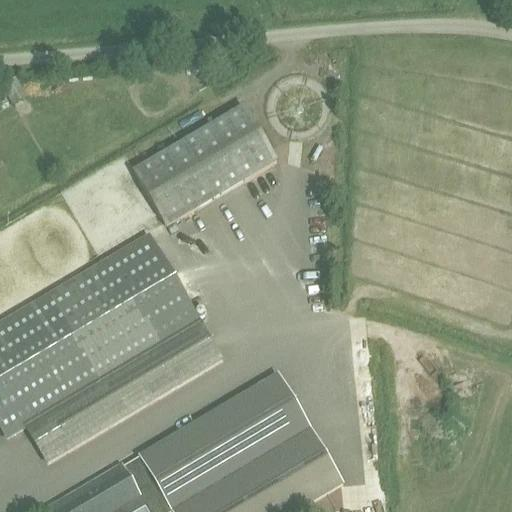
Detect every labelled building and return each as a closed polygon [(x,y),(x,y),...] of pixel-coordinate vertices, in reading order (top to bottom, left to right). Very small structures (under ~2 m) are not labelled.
[(3,88),(13,105),(25,98),(15,81),(6,86),(3,88)] [(276,164),(244,109),(134,174),(166,229),(276,164)] [(227,237),(237,231),(224,211),(215,216),(227,237)] [(191,248),(201,243),(194,228),(183,233),(191,248)] [(222,362),(200,326),(149,239),(0,327),(0,426),(8,440),(26,429),(47,465),(222,362)] [(279,377),(141,458),(172,511),(300,511),(343,487),(279,377)] [(172,511),(141,458),(51,511),(50,511),(138,511),(146,508),(148,511),(172,511)]
